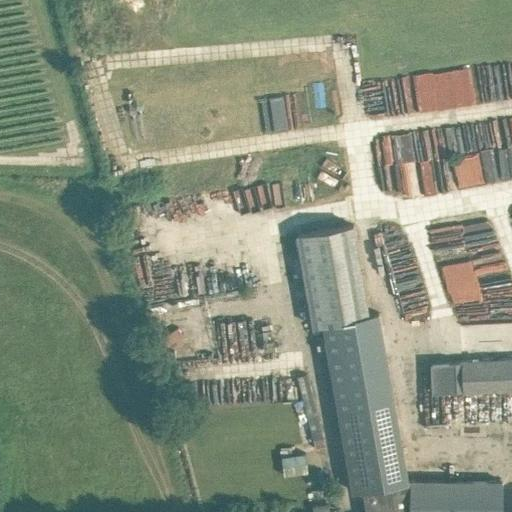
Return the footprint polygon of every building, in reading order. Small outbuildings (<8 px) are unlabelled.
[(411,72),(416,109),(474,102),(470,65),(411,72)] [(220,132),(230,122),(211,103),(201,113),(220,132)] [(379,311),(371,313),(355,222),(297,232),(313,324),(320,360),(328,358),(352,490),(361,489),(364,511),(502,511),(503,479),(408,477),(379,311)] [(448,305),(483,299),(479,274),(504,269),(501,251),(441,261),(448,305)] [(511,359),(465,362),(465,356),(431,357),(432,393),(511,389),(511,359)] [(285,471),(307,469),(305,452),(283,454),(285,471)]
